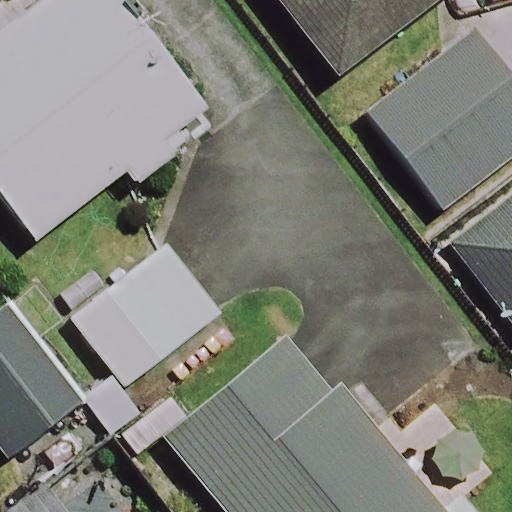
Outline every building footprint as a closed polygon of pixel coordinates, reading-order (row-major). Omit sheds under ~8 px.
[(0,204),(34,250),(119,185),(128,196),(183,155),(175,143),(209,118),(119,0),(50,0),(0,38),(0,204)] [(443,0),(271,0),(332,82),(443,0)] [(511,165),(511,101),(469,41),(365,115),(438,218),(511,165)] [(511,210),(454,256),(511,329),(511,210)] [(212,320),(165,255),(74,322),(121,386),(212,320)] [(77,405),(10,318),(0,325),(0,458),(3,462),(77,405)] [(429,511),(289,342),(162,448),(215,511),(429,511)]
